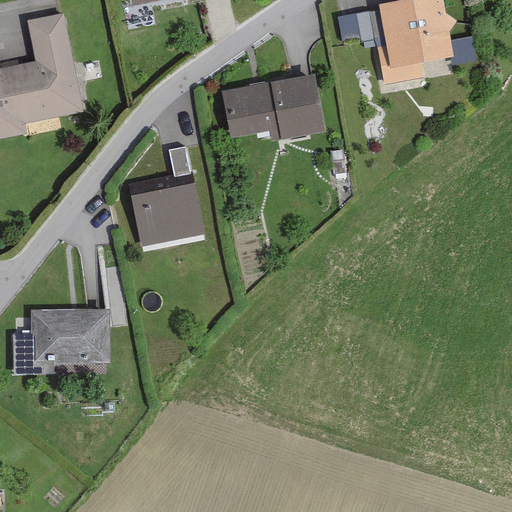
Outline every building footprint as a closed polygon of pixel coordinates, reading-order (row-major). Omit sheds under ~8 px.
[(420,0),(374,8),(385,71),(443,61),(432,0),(420,0)] [(0,70),(0,142),(16,140),(13,126),(74,116),(57,20),(24,25),(31,66),(0,70)] [(323,131),(312,75),(227,91),(236,136),(273,129),(275,140),(323,131)] [(134,197),(144,245),(204,232),(193,184),(134,197)] [(99,362),(98,310),(26,312),(27,337),(4,338),(5,376),(46,375),(45,363),(99,362)]
